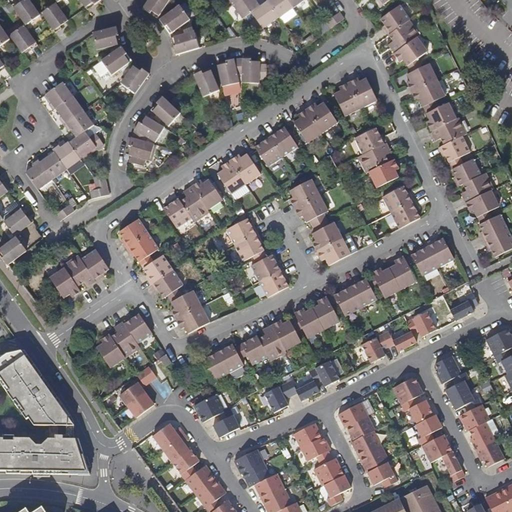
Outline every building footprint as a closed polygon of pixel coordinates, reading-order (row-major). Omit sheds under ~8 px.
[(16,0),(10,4),(25,24),(39,14),(28,0),(21,0),(18,2),(16,0)] [(79,0),(84,7),(86,10),(99,0),(79,0)] [(147,0),(143,8),(158,18),(169,0),(147,0)] [(237,0),(232,4),(242,18),(251,12),(259,6),(255,0),(237,0)] [(265,0),(266,1),(278,16),(292,6),(287,0),(265,0)] [(505,77),(483,112),(494,119),(508,127),(511,128),(511,32),(510,31),(498,21),(490,12),(482,3),(479,0),(430,0),(438,12),(447,25),(459,38),(473,52),(485,63),(497,72),(505,77)] [(278,16),(266,1),(259,6),(251,12),(254,17),(249,21),(258,34),(264,29),(262,27),(278,16)] [(41,13),(53,30),(55,32),(61,28),(59,26),(67,20),(55,2),(40,12),(41,13)] [(179,5),(159,19),(169,33),(189,20),(179,5)] [(385,29),(406,15),(399,5),(380,19),(384,25),(386,27),(384,29),(384,30),(385,29)] [(329,28),(343,18),(338,11),(324,21),(329,28)] [(406,15),(385,29),(389,35),(410,21),(406,15)] [(329,28),(324,21),(320,16),(314,20),(323,32),(329,28)] [(395,54),(417,38),(420,36),(410,21),(389,35),(394,41),(396,44),(391,48),(395,54)] [(9,36),(21,53),(30,47),(31,49),(37,45),(36,43),(23,25),(8,35),(9,36)] [(0,45),(9,39),(7,37),(0,26),(0,45)] [(116,27),(93,33),(97,50),(120,44),(116,27)] [(193,31),(171,38),(175,54),(199,47),(195,30),(193,31)] [(428,52),(417,38),(395,54),(394,54),(398,61),(402,58),(404,61),(408,67),(418,59),(428,52)] [(121,47),(101,61),(111,75),(131,60),(126,53),(121,47)] [(241,74),(240,83),(259,83),(259,80),(265,80),(266,64),(259,64),(259,62),(258,62),(252,62),(252,59),(242,58),(242,59),(242,61),(241,74)] [(241,74),(242,61),(234,62),(233,59),(225,61),(225,64),(217,66),(222,87),(239,83),(237,74),(241,74)] [(408,67),(410,70),(421,65),(418,59),(408,67)] [(149,74),(135,63),(121,84),(134,94),(149,74)] [(423,68),(412,74),(407,76),(410,82),(412,86),(409,87),(412,93),(437,81),(429,65),(423,68)] [(423,68),(421,65),(410,70),(412,74),(423,68)] [(193,75),(203,97),(219,91),(210,68),(193,75)] [(357,82),(356,79),(348,82),(349,84),(361,108),(377,101),(366,78),(361,81),(357,82)] [(445,98),(437,81),(412,93),(415,100),(419,99),(420,102),(423,108),(435,103),(445,98)] [(53,110),(55,109),(73,96),(63,82),(45,95),(51,103),(49,105),(53,110)] [(344,116),(361,108),(349,84),(348,82),(342,85),(343,89),(340,91),(334,93),(344,116)] [(63,125),(83,110),(73,96),(55,109),(61,117),(59,118),(63,125)] [(152,107),(150,110),(168,126),(180,113),(162,97),(152,107)] [(313,104),(306,109),(322,133),(337,122),(324,102),(318,106),(315,108),(313,104)] [(423,108),(425,111),(436,105),(435,103),(423,108)] [(431,124),(427,126),(430,132),(456,120),(448,104),(438,109),(426,114),(429,121),(431,124)] [(438,109),(436,105),(425,111),(426,114),(438,109)] [(322,133),(306,109),(300,113),(302,117),(299,119),(294,122),(307,143),(322,133)] [(76,137),(93,125),(83,110),(63,125),(67,131),(70,129),(76,137)] [(133,138),(153,144),(153,142),(156,141),(164,127),(146,116),(140,125),(138,123),(134,129),(134,130),(136,131),(133,138)] [(459,119),(456,120),(430,132),(433,139),(439,136),(441,139),(443,145),(461,137),(466,134),(459,119)] [(93,125),(76,137),(73,139),(69,142),(80,158),(96,147),(97,150),(98,149),(104,145),(96,132),(101,129),(93,125)] [(285,127),(278,131),(280,135),(277,136),(274,131),(268,134),(283,156),(298,146),(285,127)] [(376,138),(379,136),(375,128),(354,139),(362,155),(386,144),(383,138),(377,141),(376,138)] [(67,131),(72,136),(73,139),(76,137),(70,129),(67,131)] [(262,146),(260,143),(254,147),(267,167),(283,156),(268,134),(262,138),(266,144),(262,146)] [(448,155),(445,156),(448,164),(460,158),(469,154),(461,137),(443,145),(438,148),(441,154),(446,151),(448,155)] [(154,144),(153,144),(133,138),(131,138),(130,138),(129,145),(131,145),(129,153),(129,154),(131,155),(129,162),(143,166),(145,159),(149,161),(154,144)] [(52,149),(54,152),(67,170),(81,159),(80,158),(69,142),(68,141),(60,147),(59,145),(52,149)] [(366,174),(368,173),(388,163),(384,156),(383,153),(389,150),(386,144),(362,155),(358,157),(366,174)] [(38,160),(52,180),(67,170),(54,152),(46,157),(44,155),(38,160)] [(238,160),(236,156),(229,160),(246,184),(260,175),(246,154),(241,158),(238,160)] [(448,164),(450,167),(461,161),(460,158),(448,164)] [(460,178),(453,181),(456,187),(462,185),(480,176),(472,159),(462,164),(451,169),(455,177),(459,175),(460,178)] [(25,172),(38,190),(52,180),(38,160),(32,164),(34,166),(25,172)] [(231,195),(246,184),(229,160),(222,165),(225,169),(222,171),(217,174),(231,195)] [(397,167),(393,160),(388,163),(368,173),(376,189),(398,178),(395,172),(393,169),(397,167)] [(464,204),(490,192),(492,191),(484,174),(480,176),(462,185),(465,192),(466,195),(461,197),(464,204)] [(94,177),(96,186),(97,189),(108,187),(105,175),(94,177)] [(198,182),(192,186),(208,210),(222,200),(209,179),(204,183),(200,185),(198,182)] [(293,205),(295,209),(319,196),(311,181),(290,192),(293,198),(295,201),(292,203),(293,205)] [(109,194),(108,187),(97,189),(96,186),(90,188),(92,199),(97,197),(109,194)] [(189,195),(186,197),(180,201),(191,218),(194,222),(209,212),(208,210),(192,186),(185,190),(189,195)] [(403,195),(406,194),(402,187),(381,198),(389,214),(413,201),(410,195),(405,198),(403,195)] [(497,208),(490,192),(464,204),(467,211),(471,209),(473,213),(475,218),(486,213),(497,208)] [(328,210),(335,206),(328,193),(321,196),(328,210)] [(172,207),(169,204),(162,208),(176,228),(191,218),(180,201),(177,196),(171,200),(175,205),(172,207)] [(328,212),(319,196),(295,209),(298,215),(301,214),(303,217),(306,223),(309,222),(312,227),(326,220),(323,215),(328,212)] [(389,214),(397,230),(418,219),(414,211),(411,213),(410,209),(416,206),(413,201),(389,214)] [(59,221),(74,211),(69,204),(55,214),(59,221)] [(21,209),(4,222),(3,222),(13,236),(14,235),(31,223),(34,221),(29,215),(27,217),(21,209)] [(475,218),(477,222),(488,217),(486,213),(475,218)] [(490,220),(478,225),(477,226),(481,234),(484,232),(486,235),(480,237),(483,244),(506,233),(498,216),(490,220)] [(490,220),(488,217),(477,222),(478,225),(490,220)] [(235,246),(258,234),(255,227),(249,230),(248,227),(251,225),(247,218),(226,229),(235,246)] [(120,231),(124,238),(127,236),(129,239),(123,243),(127,248),(149,234),(139,219),(120,231)] [(312,246),(316,252),(342,239),(333,223),(329,225),(326,220),(312,227),(315,233),(311,234),(314,240),(316,244),(312,246)] [(483,244),(486,250),(491,247),(493,250),(490,252),(493,259),(511,250),(511,245),(506,233),(483,244)] [(159,248),(149,234),(127,248),(131,254),(136,250),(138,252),(135,255),(140,262),(150,255),(159,248)] [(264,250),(261,243),(257,245),(256,242),(261,239),(258,234),(235,246),(243,262),(253,257),(264,250)] [(0,256),(7,266),(26,251),(16,237),(0,248),(0,256)] [(323,257),(325,261),(328,266),(350,254),(342,239),(316,252),(319,259),(323,257)] [(432,242),(426,245),(438,268),(454,260),(444,239),(437,243),(439,246),(436,248),(432,242)] [(420,256),(419,252),(411,256),(417,267),(422,276),(438,268),(426,245),(420,248),(423,254),(420,256)] [(253,257),(254,260),(266,254),(264,250),(253,257)] [(103,274),(105,277),(111,273),(98,253),(83,263),(98,285),(103,281),(100,276),(103,274)] [(154,261),(143,267),(148,275),(151,272),(153,275),(148,279),(152,285),(174,270),(163,254),(154,261)] [(268,257),(256,263),(251,265),(259,282),(283,269),(280,263),(274,266),(272,263),(276,261),(272,254),(268,257)] [(268,257),(266,254),(254,260),(256,263),(268,257)] [(140,262),(142,265),(152,258),(150,255),(140,262)] [(411,256),(408,258),(414,269),(417,267),(411,256)] [(403,257),(397,260),(399,264),(395,266),(389,269),(401,290),(417,282),(411,271),(405,260),(403,257)] [(98,285),(83,263),(80,258),(65,269),(67,271),(79,290),(85,286),(89,283),(92,289),(98,285)] [(154,261),(152,258),(142,265),(143,267),(154,261)] [(411,271),(414,269),(408,258),(405,260),(411,271)] [(267,297),(289,286),(285,279),(281,281),(280,278),(286,275),(283,269),(259,282),(267,297)] [(389,269),(383,272),(380,274),(378,270),(371,273),(372,276),(378,287),(384,299),(401,290),(389,269)] [(184,285),(174,270),(152,285),(155,290),(161,287),(163,289),(160,291),(164,298),(168,296),(178,289),(184,285)] [(76,299),(83,295),(79,290),(67,271),(52,281),(65,301),(71,297),(74,295),(76,299)] [(372,276),(369,278),(375,289),(378,287),(372,276)] [(372,291),(375,289),(369,278),(366,279),(372,291)] [(349,285),(361,309),(377,300),(372,291),(366,279),(359,283),(361,287),(358,288),(355,282),(349,285)] [(343,296),(341,293),(334,296),(340,308),(344,317),(361,309),(349,285),(342,289),(345,295),(343,296)] [(168,296),(170,299),(181,293),(178,289),(168,296)] [(176,319),(202,306),(194,290),(183,295),(171,301),(175,307),(177,311),(173,313),(176,319)] [(467,300),(449,310),(454,320),(473,310),(471,306),(477,303),(471,291),(465,295),(467,300)] [(183,295),(181,293),(170,299),(171,301),(183,295)] [(337,309),(340,308),(334,296),(331,298),(337,309)] [(326,297),(320,300),(322,304),(318,306),(312,309),(324,331),(339,323),(333,311),(327,300),(326,297)] [(333,311),(337,309),(331,298),(327,300),(333,311)] [(183,324),(186,327),(188,333),(210,322),(202,306),(176,319),(179,326),(183,324)] [(302,314),(300,310),(294,314),(296,318),(302,329),(307,340),(324,331),(312,309),(306,312),(302,314)] [(381,334),(361,344),(370,362),(384,355),(381,348),(387,345),(393,342),(397,350),(416,341),(412,333),(418,330),(421,336),(435,329),(426,311),(405,321),(410,331),(393,340),(388,330),(381,334)] [(134,327),(131,322),(125,326),(140,348),(155,337),(142,318),(135,322),(137,326),(134,327)] [(296,318),(293,319),(299,331),(302,329),(296,318)] [(296,332),(299,331),(293,319),(290,321),(296,332)] [(296,332),(290,321),(283,324),(280,326),(278,322),(272,325),(285,351),(301,343),(296,332)] [(269,334),(266,336),(259,340),(268,356),(270,362),(286,353),(285,351),(272,325),(266,328),(269,334)] [(123,335),(120,337),(114,341),(128,362),(142,352),(140,348),(125,326),(119,329),(123,335)] [(507,328),(485,339),(494,356),(497,362),(500,360),(507,373),(504,374),(511,388),(511,389),(511,353),(509,356),(505,350),(511,346),(511,335),(511,333),(510,334),(507,328)] [(259,340),(256,334),(250,337),(253,342),(250,344),(248,341),(241,344),(247,356),(252,365),(268,356),(259,340)] [(104,347),(99,351),(113,372),(128,362),(114,341),(112,338),(106,342),(108,345),(104,347)] [(233,344),(225,348),(227,352),(224,353),(221,347),(215,350),(227,374),(244,365),(241,359),(235,347),(233,344)] [(238,346),(244,357),(247,356),(241,344),(238,346)] [(241,359),(244,357),(238,346),(235,347),(241,359)] [(33,426),(74,426),(56,400),(58,399),(30,359),(28,361),(25,356),(27,355),(24,350),(0,356),(0,371),(2,373),(0,374),(0,376),(5,385),(2,387),(14,401),(16,401),(24,412),(22,414),(26,420),(29,419),(33,426)] [(209,361),(208,357),(201,361),(212,382),(227,374),(215,350),(209,354),(212,359),(209,361)] [(166,354),(161,358),(167,366),(172,362),(166,354)] [(460,373),(451,355),(435,363),(438,370),(435,371),(441,383),(453,377),(456,383),(445,389),(455,409),(466,403),(469,409),(459,415),(467,430),(468,429),(472,436),(469,438),(475,449),(481,460),(483,459),(487,466),(503,458),(494,439),(485,422),(489,419),(477,397),(473,399),(463,380),(468,378),(464,371),(460,373)] [(284,383),(264,393),(273,412),(287,405),(284,398),(290,395),(296,392),(300,400),(319,390),(315,382),(321,379),(324,385),(338,378),(329,360),(308,370),(313,380),(296,389),(291,379),(284,383)] [(157,378),(149,367),(136,375),(140,381),(144,386),(157,378)] [(422,392),(414,376),(392,387),(400,403),(404,411),(409,408),(416,423),(414,424),(421,436),(418,438),(421,444),(430,462),(441,456),(450,474),(448,474),(452,481),(464,475),(451,451),(443,433),(433,438),(430,432),(441,427),(434,414),(430,408),(429,408),(425,399),(416,404),(412,397),(422,392)] [(137,383),(120,396),(128,407),(136,418),(154,405),(145,394),(141,389),(137,383)] [(219,437),(238,427),(229,408),(224,410),(216,393),(193,405),(198,415),(200,415),(203,421),(217,414),(220,420),(212,424),(219,437)] [(360,402),(337,413),(340,419),(341,419),(345,426),(348,432),(349,431),(353,439),(350,441),(358,456),(366,472),(367,471),(367,472),(373,484),(381,480),(384,487),(396,481),(387,462),(388,461),(380,445),(372,430),(374,429),(367,415),(360,402)] [(314,422),(293,433),(300,447),(307,460),(316,456),(327,450),(329,449),(322,436),(321,436),(314,422)] [(168,423),(152,435),(208,511),(234,511),(235,511),(227,500),(220,505),(216,499),(225,492),(215,478),(204,464),(195,471),(191,466),(198,461),(190,449),(188,450),(183,442),(187,439),(183,433),(179,427),(174,431),(168,423)] [(42,446),(36,446),(32,439),(15,439),(14,436),(0,435),(0,471),(6,471),(7,474),(92,475),(79,439),(71,440),(70,436),(56,436),(55,439),(48,439),(42,446)] [(300,511),(295,501),(291,503),(284,488),(276,473),(270,476),(263,462),(256,449),(233,460),(240,473),(242,473),(249,487),(254,484),(262,500),(267,511),(274,511),(276,511),(300,511)] [(327,450),(316,456),(320,464),(332,459),(327,450)] [(332,459),(313,468),(322,485),(323,484),(330,496),(326,498),(329,505),(341,499),(338,493),(349,487),(343,474),(340,468),(341,467),(335,457),(332,459)] [(479,503),(466,509),(467,511),(511,511),(511,483),(500,489),(484,497),(489,508),(483,511),(479,503)] [(440,511),(430,491),(428,487),(400,501),(377,511),(440,511)]
